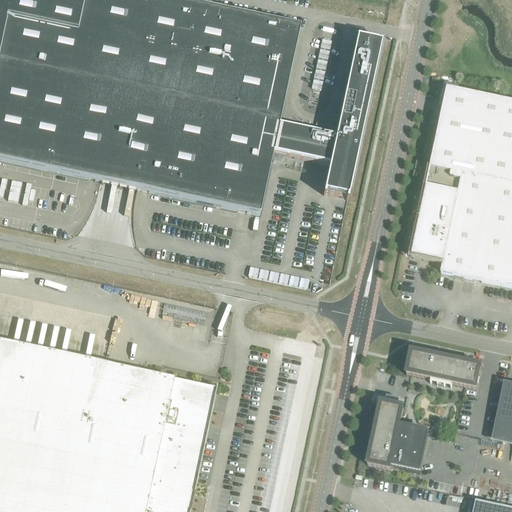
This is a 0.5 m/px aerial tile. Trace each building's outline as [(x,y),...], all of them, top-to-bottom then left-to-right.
[(0,0),(0,161),(100,183),(137,191),(260,217),(273,155),(329,167),(323,197),(325,197),(325,196),(346,200),(346,201),(348,202),(360,146),(358,146),(370,89),(372,89),(381,45),(379,44),(379,45),(356,41),(335,139),(279,127),(300,29),(166,0),(0,0)] [(511,106),(448,92),(412,259),(444,266),(442,276),(511,290),(511,106)] [(0,511),(189,511),(216,392),(0,346),(0,511)] [(476,392),(481,369),(412,355),(407,377),(431,382),(430,385),(451,390),(452,387),(476,392)] [(511,386),(504,385),(496,424),(511,427),(511,386)] [(385,407),(381,406),(368,468),(369,468),(390,473),(391,469),(420,475),(429,436),(399,430),(404,411),(399,410),(401,402),(387,399),(385,407)]
